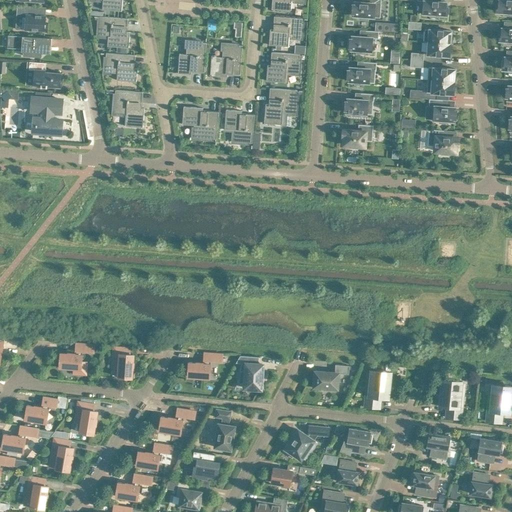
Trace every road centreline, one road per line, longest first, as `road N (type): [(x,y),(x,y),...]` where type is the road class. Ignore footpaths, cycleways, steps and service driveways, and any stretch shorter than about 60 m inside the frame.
road 1 (track): [(413,397),(437,323),(489,242),(491,203)]
road 2 (residential): [(472,0),(491,188)]
road 3 (residential): [(159,91),(251,94),(259,0)]
road 4 (unclassified): [(491,188),(313,175)]
road 5 (residential): [(313,175),(328,0)]
road 6 (residential): [(95,160),(99,146),(69,0)]
road 7 (unclassified): [(313,175),(172,165)]
road 8 (residential): [(145,394),(70,511)]
road 9 (residential): [(16,382),(145,394)]
road 10 (residential): [(279,406),(407,421)]
